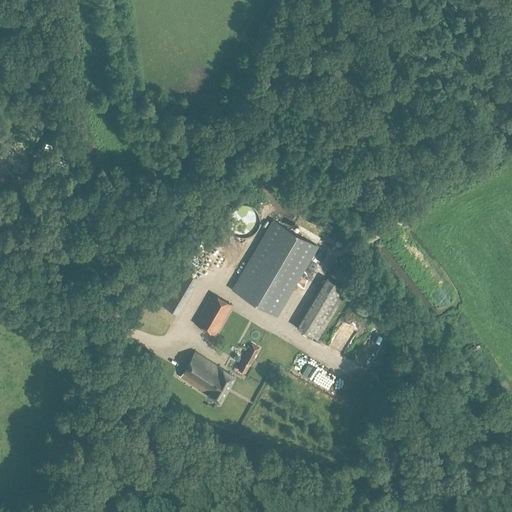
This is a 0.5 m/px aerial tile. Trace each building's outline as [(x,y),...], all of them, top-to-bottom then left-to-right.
[(273,220),(232,288),(277,315),(318,246),(273,220)] [(216,241),(215,243),(222,248),(228,241),(226,239),(234,229),(225,222),(212,237),(216,241)] [(319,256),(323,266),(331,263),(327,253),(319,256)] [(190,272),(173,306),(182,310),(200,277),(190,272)] [(305,328),(324,338),(350,289),(332,279),(305,328)] [(312,301),(318,304),(324,291),(318,288),(312,301)] [(174,290),(168,301),(173,304),(179,292),(174,290)] [(212,292),(205,304),(194,322),(215,335),(233,305),(212,292)] [(252,344),(247,353),(238,368),(240,370),(245,373),(256,353),(259,348),(256,346),(252,344)] [(195,351),(179,378),(207,395),(220,402),(235,376),(222,368),(195,351)]
